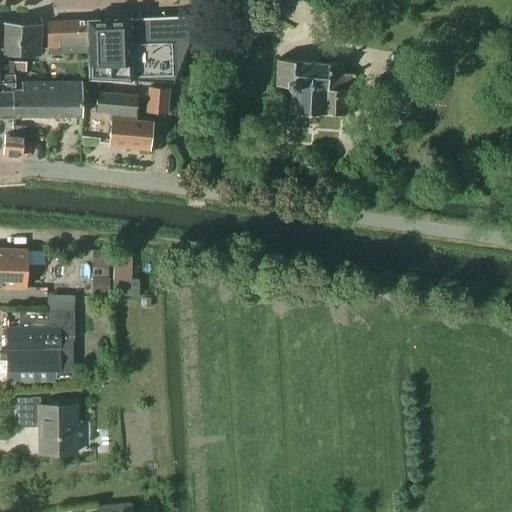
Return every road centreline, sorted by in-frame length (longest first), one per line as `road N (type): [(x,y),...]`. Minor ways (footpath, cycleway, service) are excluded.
road 1 (residential): [(511,240),(0,168)]
road 2 (track): [(158,242),(0,231)]
